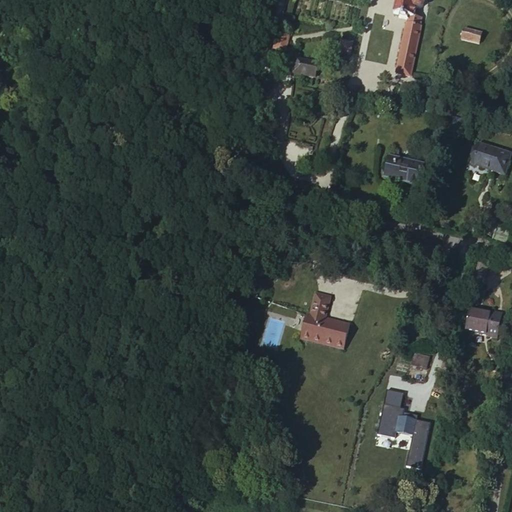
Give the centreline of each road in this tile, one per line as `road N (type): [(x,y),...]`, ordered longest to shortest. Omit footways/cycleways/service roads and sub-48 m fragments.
road 1 (residential): [(511,248),(370,217),(289,187)]
road 2 (unknown): [(330,202),(333,159),(363,55)]
